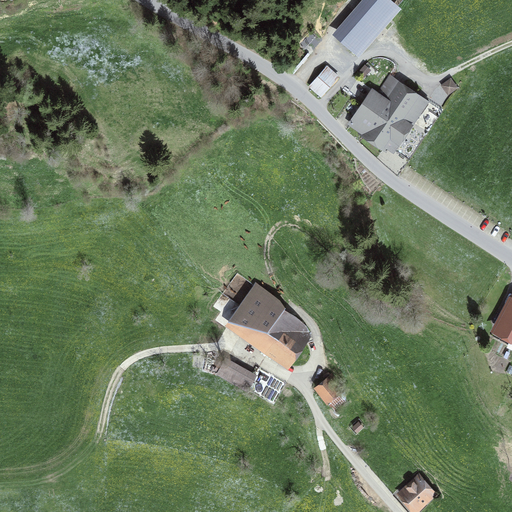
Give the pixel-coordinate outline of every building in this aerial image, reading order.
[(387,0),(368,0),(338,33),(357,50),(396,7),(387,0)] [(327,67),(310,86),(320,94),(337,76),(327,67)] [(391,71),(379,90),(373,86),(350,119),(393,149),(429,97),(391,71)] [(443,81),(449,90),(458,83),(451,75),(443,81)] [(230,317),(286,360),(307,332),(305,327),(274,302),(276,299),(256,283),(230,317)] [(511,338),(511,301),(497,330),(511,338)] [(254,376),(227,361),(219,375),(247,390),(254,376)] [(326,378),(315,386),(326,400),(337,392),(326,378)] [(362,452),(414,511),(436,491),(384,432),(362,452)]
